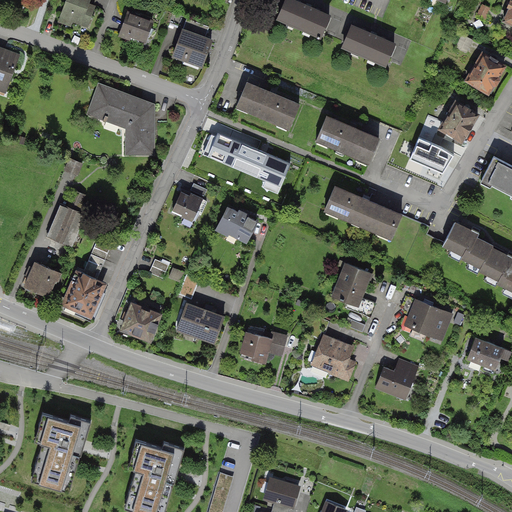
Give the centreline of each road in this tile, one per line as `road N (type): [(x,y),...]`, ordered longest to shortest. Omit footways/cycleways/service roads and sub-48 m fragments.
road 1 (residential): [(511,478),(90,343)]
road 2 (residential): [(52,381),(239,435),(246,449),(231,511)]
road 3 (residential): [(205,102),(90,343)]
road 4 (residential): [(205,102),(0,26)]
road 5 (residential): [(511,89),(442,210),(376,183)]
